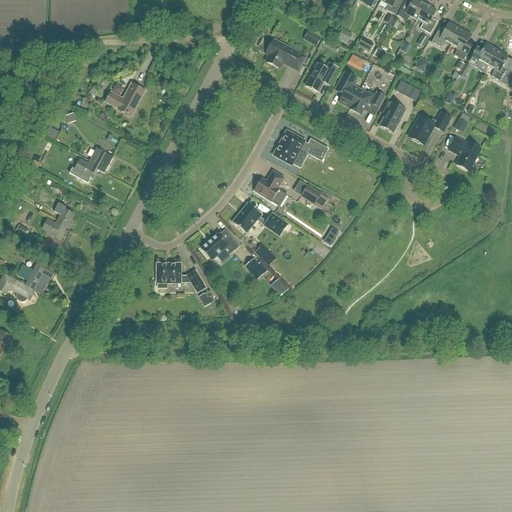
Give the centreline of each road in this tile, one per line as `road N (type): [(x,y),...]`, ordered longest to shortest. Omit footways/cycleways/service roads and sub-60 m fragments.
road 1 (track): [(511,343),(92,355),(69,346)]
road 2 (track): [(235,37),(68,51),(0,178)]
road 3 (residential): [(129,233),(166,248),(210,216),(250,165),(286,94)]
road 4 (unclassified): [(129,233),(31,428)]
road 5 (unclassified): [(223,59),(129,233)]
road 6 (residential): [(286,94),(418,165)]
